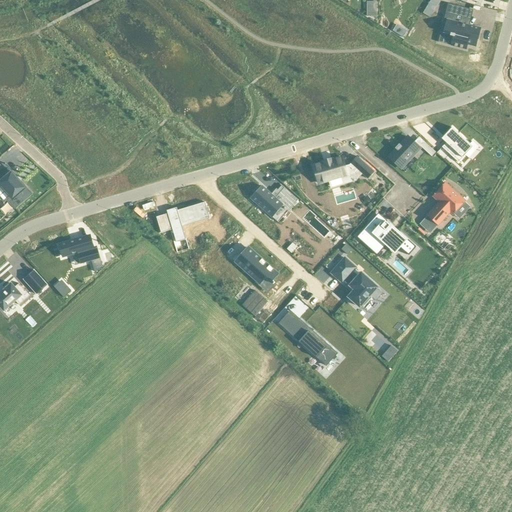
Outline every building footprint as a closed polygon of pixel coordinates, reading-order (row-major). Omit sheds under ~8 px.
[(376,2),(369,2),(369,16),(377,16),(376,2)] [(448,3),(444,20),(447,21),(444,32),(451,34),(450,36),(454,37),(452,45),(454,46),(455,46),(457,46),(457,47),(458,47),(460,47),(460,48),(460,47),(463,48),(462,48),(463,49),(463,48),(466,49),(467,44),(475,46),(477,39),(480,29),(475,28),(469,26),(466,25),(470,9),(448,3)] [(397,25),(394,31),(403,37),(406,31),(397,25)] [(444,136),(442,139),(446,143),(442,147),(459,162),(466,155),(473,147),(471,144),(470,144),(452,127),(444,136)] [(396,149),(389,157),(402,168),(420,148),(408,137),(400,145),(399,144),(400,145),(397,149),(396,148),(395,148),(396,149)] [(425,142),(421,147),(432,157),(436,152),(425,142)] [(342,158),(314,166),(319,183),(354,173),(357,169),(368,179),(374,172),(357,156),(350,165),(345,166),(342,158)] [(0,175),(0,185),(11,197),(7,201),(8,201),(9,202),(15,208),(17,206),(29,196),(29,195),(31,194),(25,188),(25,187),(20,182),(21,181),(21,180),(20,181),(17,178),(18,177),(17,177),(9,169),(1,176),(0,175)] [(437,205),(428,215),(438,225),(450,212),(453,214),(464,201),(465,201),(459,195),(460,193),(454,188),(453,189),(446,183),(434,196),(440,202),(437,205)] [(262,186),(251,198),(270,215),(272,216),(282,205),(284,207),(284,208),(286,210),(287,209),(288,210),(288,209),(293,204),(294,205),(294,204),(293,204),(297,200),(298,200),(284,187),(275,198),(271,194),(262,186)] [(171,224),(160,227),(161,233),(170,230),(171,230),(173,229),(177,242),(186,240),(186,239),(182,227),(182,224),(208,216),(209,219),(210,218),(205,202),(178,210),(177,208),(167,211),(168,213),(171,224)] [(364,229),(357,237),(363,243),(364,242),(365,244),(368,246),(371,249),(373,247),(373,248),(376,244),(381,249),(385,245),(386,244),(394,251),(398,247),(400,248),(402,246),(400,245),(404,240),(402,238),(403,237),(396,231),(395,231),(394,231),(395,230),(395,229),(394,230),(391,228),(392,227),(392,226),(391,227),(390,226),(390,225),(389,224),(387,222),(388,221),(386,220),(385,222),(377,215),(365,229),(364,229)] [(90,236),(60,245),(63,256),(72,254),(78,252),(81,263),(92,260),(96,272),(102,266),(97,249),(95,250),(94,247),(90,236)] [(248,248),(236,261),(242,267),(248,272),(254,277),(257,280),(260,283),(265,277),(273,284),(274,283),(275,282),(272,280),(278,274),(273,270),(273,269),(273,268),(272,269),(269,267),(270,266),(270,265),(269,266),(265,263),(266,262),(265,263),(262,260),(263,259),(262,259),(261,260),(248,248)] [(345,258),(332,273),(342,282),(344,280),(355,290),(351,293),(352,293),(349,297),(360,307),(361,305),(364,307),(372,297),(370,295),(377,287),(361,273),(358,276),(352,271),(355,268),(345,258)] [(34,270),(24,279),(37,294),(47,285),(34,270)] [(1,292),(0,293),(0,305),(4,311),(15,301),(20,305),(30,295),(19,283),(15,287),(11,284),(6,288),(1,292)] [(255,290),(242,305),(263,323),(271,314),(263,307),(268,302),(255,290)] [(283,318),(279,323),(300,342),(304,346),(325,365),(337,353),(326,343),(299,318),(292,326),(283,318)]
